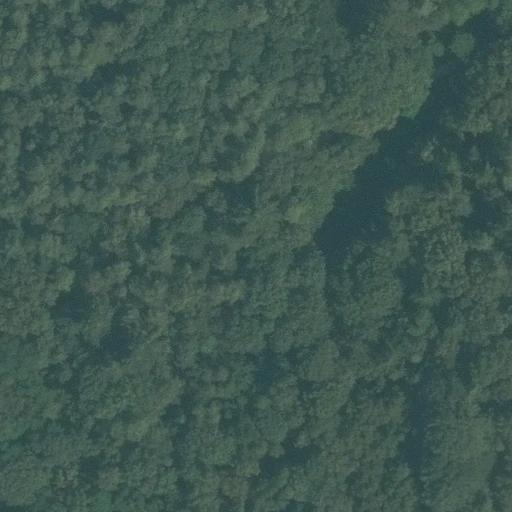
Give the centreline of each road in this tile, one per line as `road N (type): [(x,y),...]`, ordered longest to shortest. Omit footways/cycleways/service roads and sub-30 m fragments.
road 1 (track): [(358,511),(321,119)]
road 2 (track): [(321,119),(0,283)]
road 3 (track): [(511,28),(321,119)]
road 4 (track): [(121,0),(189,186)]
road 5 (track): [(77,511),(0,345)]
